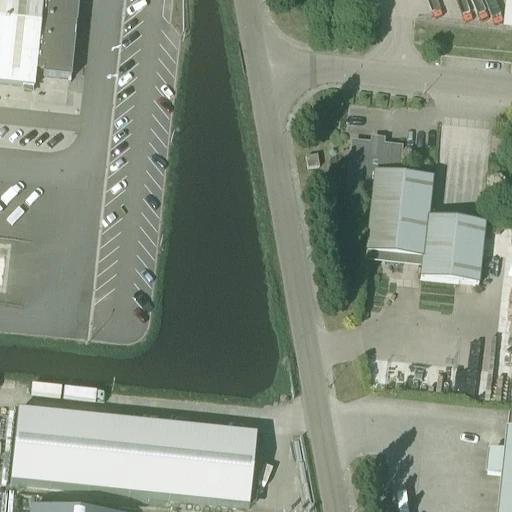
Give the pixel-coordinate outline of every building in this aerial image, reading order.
[(0,0),(0,86),(32,90),(34,78),(70,82),(73,41),(74,33),(77,0),(0,0)] [(397,177),(400,150),(351,145),(346,194),(370,197),(364,257),(420,262),(418,282),(477,288),(483,227),(427,221),(431,181),(397,177)] [(316,157),(304,160),(307,171),(318,169),(316,157)] [(79,195),(66,319),(128,326),(142,202),(79,195)] [(9,486),(248,511),(255,439),(16,414),(9,486)] [(511,511),(511,433),(508,433),(499,511),(511,511)]
